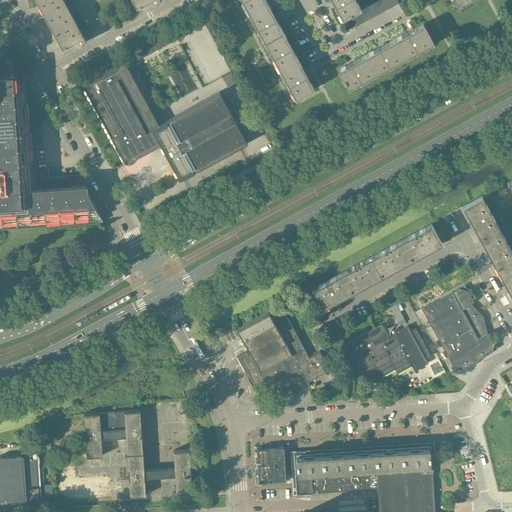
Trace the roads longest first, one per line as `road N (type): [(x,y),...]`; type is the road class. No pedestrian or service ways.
road 1 (secondary): [(511,65),(144,259)]
road 2 (secondary): [(163,295),(511,105)]
road 3 (residential): [(230,425),(462,411)]
road 4 (secondary): [(0,375),(163,295)]
road 5 (secondary): [(144,259),(0,332)]
road 6 (residential): [(327,315),(466,241)]
road 7 (residential): [(41,73),(177,0)]
road 8 (residential): [(230,425),(163,295)]
road 9 (residential): [(41,73),(110,198)]
